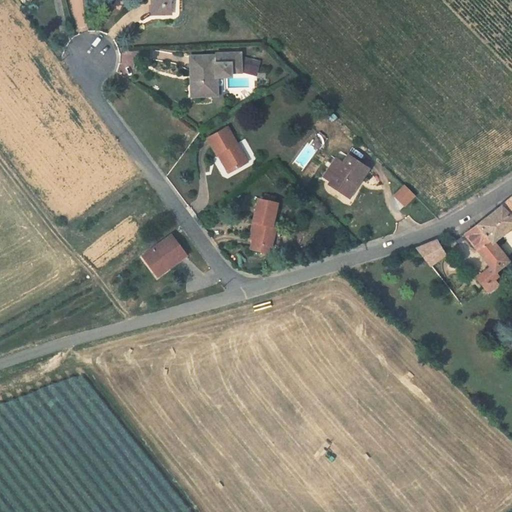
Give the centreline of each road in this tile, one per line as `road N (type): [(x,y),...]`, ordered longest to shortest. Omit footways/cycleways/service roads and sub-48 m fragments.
road 1 (unclassified): [(244,293),(386,249),(511,183)]
road 2 (residential): [(89,57),(93,92),(244,293)]
road 3 (unclassified): [(0,364),(244,293)]
